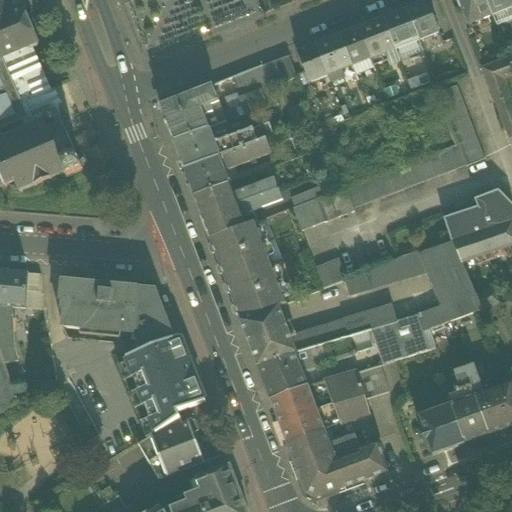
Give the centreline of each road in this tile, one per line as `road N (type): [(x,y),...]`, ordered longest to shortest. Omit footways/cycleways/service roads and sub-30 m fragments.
road 1 (secondary): [(176,239),(279,511)]
road 2 (residential): [(370,0),(122,97)]
road 3 (residential): [(176,239),(117,253),(0,244)]
road 4 (secondary): [(122,97),(176,239)]
road 5 (secondary): [(511,461),(372,511)]
